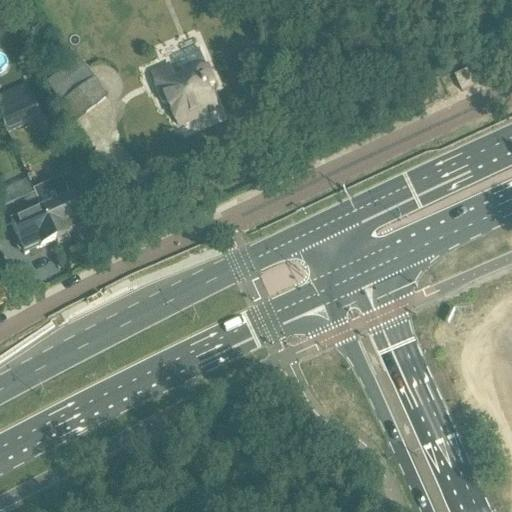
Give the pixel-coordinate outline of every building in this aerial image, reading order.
[(164,69),(153,74),(159,90),(155,91),(161,105),(169,102),(181,129),(218,113),(207,88),(215,84),(208,68),(200,51),(175,61),(183,79),(171,84),(164,69)] [(78,60),(46,84),(60,104),(59,104),(70,119),(74,124),(87,115),(72,95),(94,79),(78,60)] [(455,77),(462,93),(483,84),(476,68),(455,77)] [(15,90),(0,96),(0,104),(12,132),(30,125),(15,90)] [(428,104),(423,93),(412,98),(417,109),(428,104)] [(31,191),(27,181),(26,181),(31,191),(55,243),(84,230),(65,186),(61,178),(31,191)] [(0,192),(0,203),(3,209),(7,220),(10,226),(24,257),(31,254),(55,243),(31,191),(26,181),(0,192)] [(511,345),(493,354),(511,397),(511,345)]
